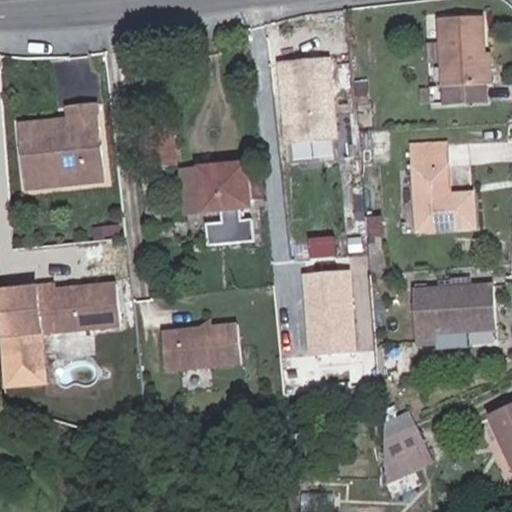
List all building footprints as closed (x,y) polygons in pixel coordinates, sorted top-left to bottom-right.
[(475,86),(474,56),(472,18),(430,21),(435,104),(476,101),(475,86)] [(474,56),(475,86),(488,85),(486,56),(474,56)] [(278,65),(284,143),(336,139),(329,61),(278,65)] [(106,178),(97,100),(67,103),(69,123),(59,124),(59,117),(20,121),(25,168),(61,163),(63,183),(106,178)] [(157,135),(162,169),(186,165),(180,132),(157,135)] [(440,135),(406,136),(410,225),(468,221),(466,191),(444,191),(440,135)] [(63,183),(61,163),(25,168),(27,187),(63,183)] [(211,179),(216,213),(263,206),(257,165),(230,168),(231,176),(211,179)] [(231,176),(230,168),(210,171),(211,179),(231,176)] [(187,174),(194,216),(216,213),(211,179),(210,171),(187,174)] [(365,212),(367,228),(383,227),(383,212),(365,212)] [(119,237),(118,228),(104,229),(105,238),(119,237)] [(300,272),(304,353),(353,351),(349,269),(300,272)] [(439,275),(439,288),(457,287),(457,274),(439,275)] [(122,328),(117,285),(57,293),(56,289),(39,291),(44,337),(122,328)] [(407,290),(409,336),(491,333),(488,285),(457,287),(439,288),(407,290)] [(160,331),(165,370),(241,362),(236,323),(160,331)] [(511,404),(483,417),(508,472),(511,470),(511,404)] [(408,425),(379,440),(379,470),(418,447),(408,425)] [(379,470),(380,487),(425,464),(418,447),(379,470)]
